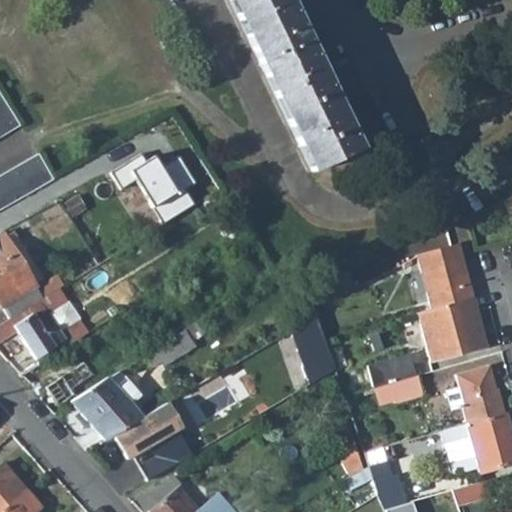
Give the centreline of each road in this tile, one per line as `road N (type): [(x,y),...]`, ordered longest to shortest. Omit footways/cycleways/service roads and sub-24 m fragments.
road 1 (residential): [(373,55),(407,155),(395,195),(365,217),(336,216),(293,176),(208,0)]
road 2 (residential): [(117,511),(0,374)]
road 3 (unknown): [(407,155),(464,197),(483,222),(505,284)]
road 4 (residential): [(511,22),(373,55)]
